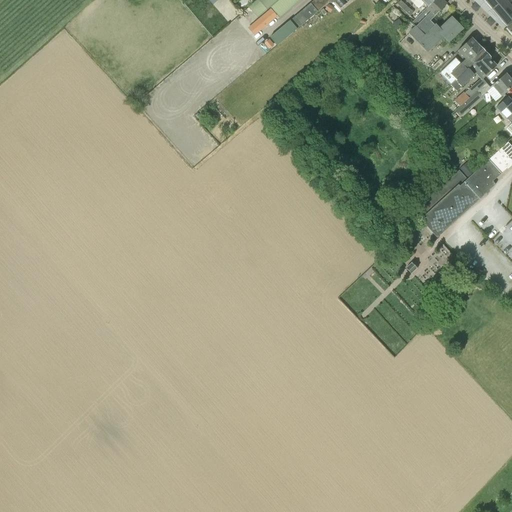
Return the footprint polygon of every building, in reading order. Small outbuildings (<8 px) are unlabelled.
[(256,0),(248,7),(257,18),(270,7),(278,0),(256,0)] [(299,0),(278,0),(270,7),(279,18),(299,0)] [(326,3),(323,0),(314,0),(290,21),(296,28),(326,3)] [(424,3),(427,6),(433,0),(414,0),(412,3),(418,9),(424,3)] [(418,16),(412,23),(415,26),(423,34),(433,24),(430,21),(437,14),(447,4),(442,0),(433,0),(427,6),(425,8),(426,8),(418,16)] [(511,0),(483,0),(506,26),(511,21),(511,0)] [(403,26),(399,19),(392,23),(397,30),(403,26)] [(414,28),(408,33),(427,53),(443,38),(446,41),(461,27),(454,21),(452,23),(449,20),(439,28),(435,24),(434,25),(433,24),(423,34),(415,26),(414,28)] [(290,21),(270,38),(277,46),(297,29),(296,28),(290,21)] [(455,58),(444,69),(455,80),(484,52),(471,38),(464,45),(458,51),(466,59),(461,64),(455,58)] [(455,80),(450,85),(456,91),(475,73),(480,79),(481,80),(482,79),(496,66),(489,59),(490,58),(484,52),(455,80)] [(511,81),(506,75),(492,86),(492,87),(501,97),(511,87),(511,81)] [(472,86),(464,93),(469,99),(478,92),(472,86)] [(459,106),(452,113),(454,115),(456,113),(459,116),(481,96),(478,92),(469,99),(460,107),(459,106)] [(464,93),(454,101),(459,106),(460,107),(469,99),(464,93)] [(404,96),(398,102),(414,120),(420,114),(404,96)] [(511,124),(511,101),(508,98),(496,108),(501,113),(506,109),(511,114),(506,118),(511,124)] [(198,138),(206,131),(185,109),(178,117),(198,138)] [(445,134),(439,139),(435,142),(441,148),(450,140),(445,134)] [(511,146),(508,142),(488,160),(501,174),(507,169),(506,168),(511,162),(511,146)] [(450,178),(413,212),(420,220),(421,220),(427,228),(434,235),(437,238),(438,238),(442,234),(491,188),(495,184),(493,182),(501,174),(488,160),(467,179),(458,170),(450,178)] [(411,263),(406,269),(411,274),(416,268),(417,268),(416,267),(412,263),(411,263)] [(467,281),(472,276),(466,270),(460,275),(467,281)]
